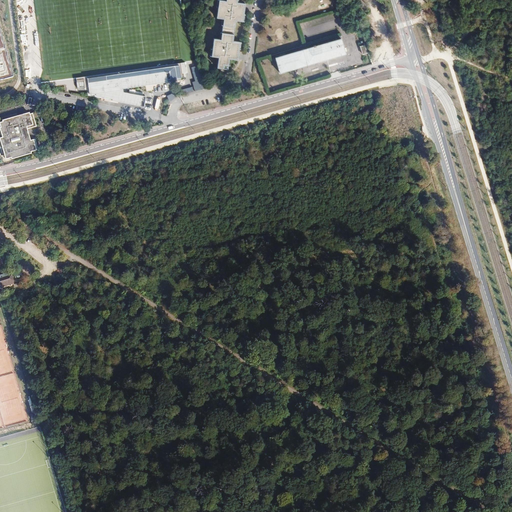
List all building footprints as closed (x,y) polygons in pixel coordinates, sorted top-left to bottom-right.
[(215,21),(221,21),(220,41),(212,40),(210,58),(216,59),(215,70),(227,71),(229,61),(237,62),(240,44),(232,43),(235,24),(241,24),(243,6),(237,5),(237,0),(225,0),(225,3),(217,2),(215,21)] [(339,41),(274,58),(279,75),(344,57),(339,41)] [(360,42),(353,44),(357,56),(364,54),(360,42)] [(11,77),(13,77),(13,72),(10,69),(10,63),(8,61),(8,58),(7,55),(6,51),(4,48),(0,49),(0,79),(3,79),(6,77),(9,78),(11,77)] [(87,84),(87,89),(88,96),(93,95),(93,96),(95,95),(95,98),(111,101),(111,103),(143,109),(145,99),(122,94),(123,91),(183,83),(181,66),(86,78),(87,84)] [(190,67),(193,81),(190,82),(191,87),(181,89),(182,94),(201,90),(195,66),(190,67)] [(87,89),(86,89),(87,98),(111,103),(111,101),(95,98),(95,95),(93,96),(93,95),(88,96),(87,89)] [(26,111),(0,118),(0,158),(5,157),(6,161),(35,153),(33,142),(27,143),(24,130),(31,128),(26,111)] [(0,290),(17,285),(14,274),(0,278),(0,290)]
